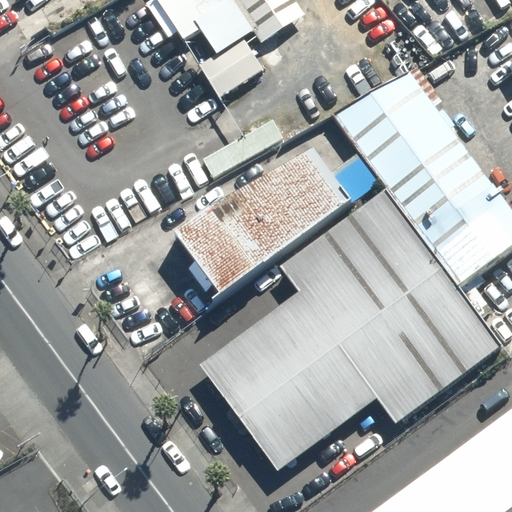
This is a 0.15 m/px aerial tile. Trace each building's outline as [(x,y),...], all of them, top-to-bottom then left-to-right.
[(300,21),(286,0),(226,0),(259,48),(300,21)] [(384,197),(456,291),(511,248),(511,215),(407,77),(326,121),(384,197)] [(221,304),(349,209),(311,156),(208,213),(173,240),(221,304)] [(456,291),(384,197),(277,279),(293,300),(198,372),(280,479),(375,406),(394,431),(501,349),(456,291)] [(511,511),(511,412),(381,511),(511,511)]
